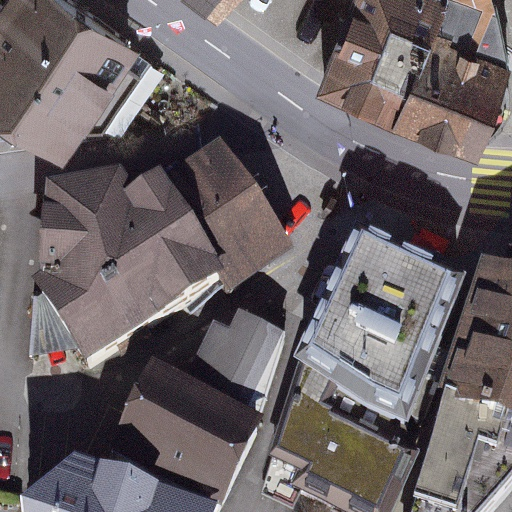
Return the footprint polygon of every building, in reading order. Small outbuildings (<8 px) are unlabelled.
[(148,56),(70,0),(8,0),(0,11),(0,93),(62,139),(87,107),(102,118),(148,56)] [(354,0),(324,77),(396,108),(437,0),(354,0)] [(437,0),(396,108),(481,140),(491,133),(499,126),(503,118),(506,108),(508,95),(508,87),(505,76),(501,73),(507,55),(495,0),(437,0)] [(310,270),(242,171),(161,211),(147,196),(57,213),(52,306),(105,393),(310,270)] [(1,288),(6,222),(0,223),(0,357),(13,361),(19,288),(1,288)] [(482,300),(378,257),(320,398),(423,441),(482,300)] [(511,511),(511,309),(469,429),(438,511),(511,511)] [(193,412),(271,445),(308,360),(245,333),(236,354),(221,347),(193,412)] [(193,412),(153,394),(117,477),(198,511),(241,511),(271,445),(193,412)] [(389,511),(416,463),(318,411),(266,506),(277,511),(389,511)]
